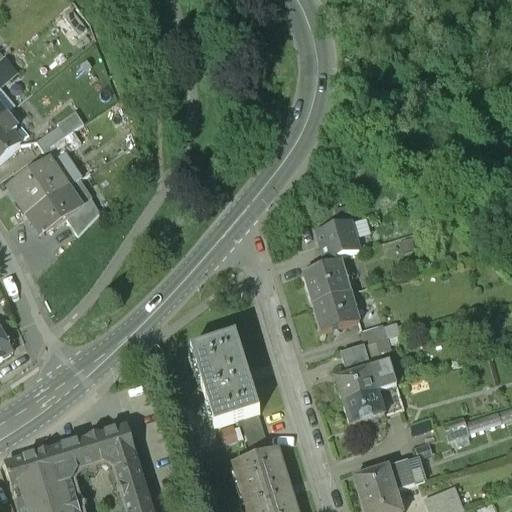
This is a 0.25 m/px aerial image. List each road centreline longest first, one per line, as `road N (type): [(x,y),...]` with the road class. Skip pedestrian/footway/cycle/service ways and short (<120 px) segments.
road 1 (residential): [(335,511),(249,199)]
road 2 (secondary): [(249,199),(160,302),(66,385)]
road 3 (secondary): [(298,0),(315,67),(312,96),(249,199)]
road 4 (residential): [(0,255),(66,385)]
